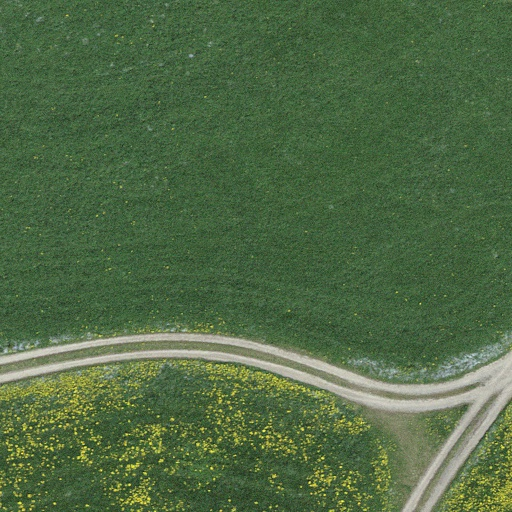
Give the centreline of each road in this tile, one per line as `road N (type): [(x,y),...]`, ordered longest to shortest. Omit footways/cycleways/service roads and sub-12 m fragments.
road 1 (track): [(0,372),(189,345),(318,371),(406,405),(480,400)]
road 2 (track): [(511,366),(480,400),(409,511)]
